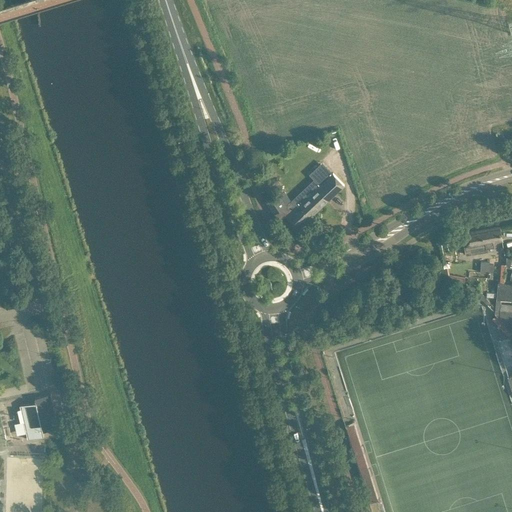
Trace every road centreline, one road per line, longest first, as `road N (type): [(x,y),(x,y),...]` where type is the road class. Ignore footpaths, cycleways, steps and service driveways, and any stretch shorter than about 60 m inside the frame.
road 1 (secondary): [(183,55),(251,264)]
road 2 (secondary): [(271,255),(183,55)]
road 3 (secondary): [(265,309),(311,485)]
road 4 (secondary): [(311,485),(285,307)]
road 5 (tertiary): [(383,238),(511,174)]
